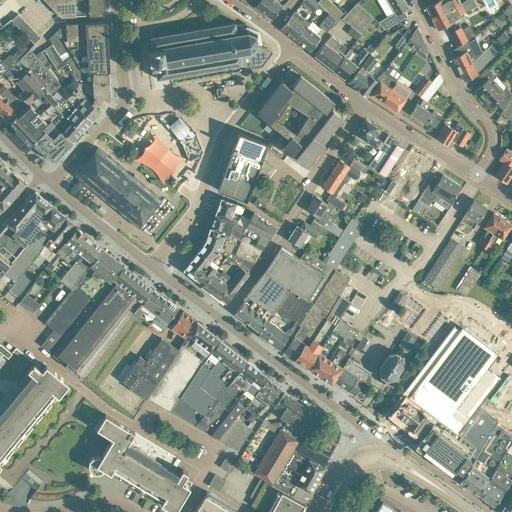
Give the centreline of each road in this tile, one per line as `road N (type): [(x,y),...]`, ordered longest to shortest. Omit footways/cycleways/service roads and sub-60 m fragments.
road 1 (residential): [(182,511),(206,469),(110,411),(10,324),(0,336)]
road 2 (residential): [(222,321),(362,102)]
road 3 (residential): [(412,0),(463,100),(492,137),(478,175)]
road 4 (residential): [(362,102),(478,175)]
